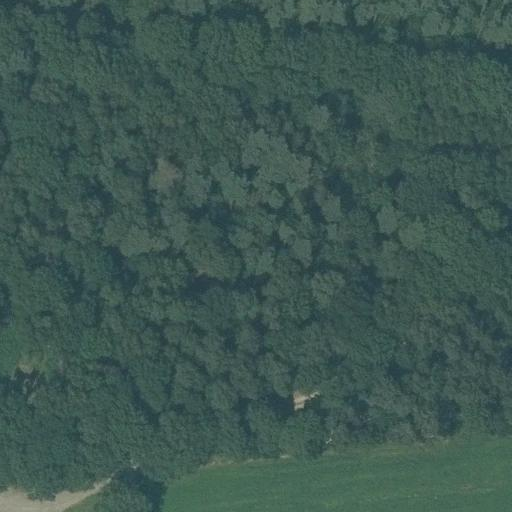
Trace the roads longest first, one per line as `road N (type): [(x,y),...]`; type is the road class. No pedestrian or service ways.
road 1 (track): [(511,75),(0,21)]
road 2 (track): [(124,511),(123,467),(174,441),(329,393),(382,362),(511,233)]
